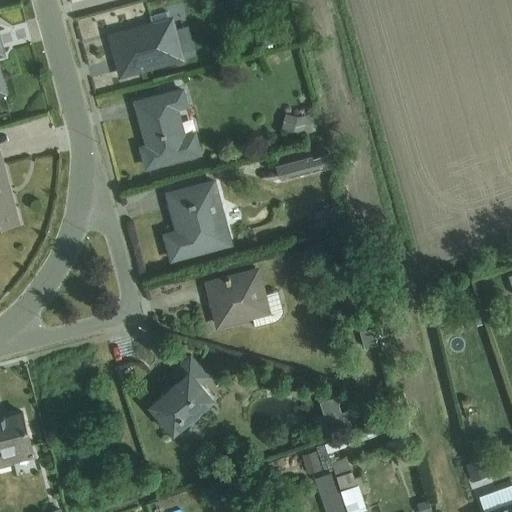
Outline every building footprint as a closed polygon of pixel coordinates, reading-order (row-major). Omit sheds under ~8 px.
[(153,27),(112,38),(122,75),(184,58),(183,53),(193,50),(187,27),(177,30),(173,17),(169,18),(167,14),(151,18),(153,27)] [(270,28),(253,31),(257,48),(274,44),(270,28)] [(185,91),(136,104),(148,148),(142,150),(147,168),(202,153),(196,132),(186,135),(180,111),(190,109),(185,91)] [(285,115),(281,130),(293,133),(315,128),(311,115),(297,118),(285,115)] [(309,144),(274,153),(282,181),(336,167),(332,153),(313,158),(309,144)] [(0,155),(0,229),(18,225),(0,155)] [(178,233),(166,236),(172,260),(233,244),(216,182),(168,195),(178,233)] [(334,208),(315,213),(318,225),(337,220),(334,208)] [(261,271),(207,284),(218,327),(252,317),(255,328),(277,322),(283,316),(283,310),(278,292),(267,296),(261,271)] [(372,329),(360,333),(365,350),(377,347),(372,329)] [(176,382),(150,407),(175,435),(216,400),(203,385),(210,379),(191,357),(170,375),(176,382)] [(324,416),(315,419),(321,437),(357,425),(352,410),(341,413),(336,398),(320,403),(324,416)] [(0,468),(34,458),(22,413),(0,418),(0,468)] [(374,430),(325,446),(327,453),(391,432),(392,434),(411,429),(409,418),(389,424),(378,429),(377,427),(373,428),(374,430)] [(397,440),(386,444),(388,451),(410,444),(407,434),(396,437),(397,440)] [(414,451),(396,457),(400,470),(419,464),(414,451)] [(316,452),(302,457),(307,475),(322,471),(316,452)] [(341,492),(347,511),(360,511),(367,510),(362,495),(367,493),(361,477),(354,480),(347,459),(341,461),(339,454),(333,457),(334,460),(331,461),(341,492)] [(483,460),(466,466),(472,484),(490,477),(483,460)] [(347,511),(341,492),(338,493),(331,474),(319,478),(325,497),(322,498),(326,511),(347,511)] [(511,511),(511,502),(485,511),(511,511)]
